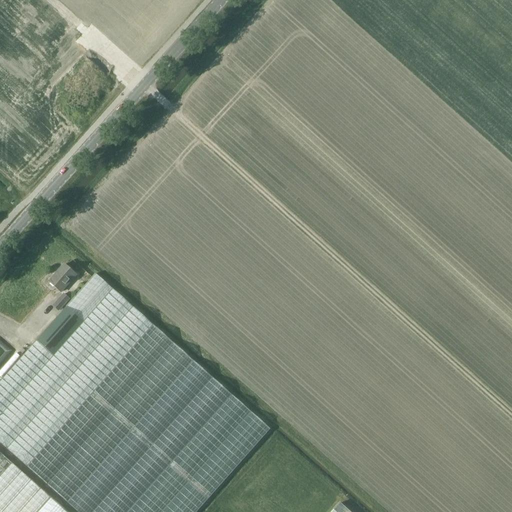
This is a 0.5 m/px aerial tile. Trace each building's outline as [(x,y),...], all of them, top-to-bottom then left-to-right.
[(61,292),(76,275),(64,264),(49,281),(61,292)] [(66,306),(36,340),(0,381),(0,443),(76,511),(197,511),(271,429),(96,274),(66,306)] [(59,312),(70,299),(64,293),(52,306),(59,312)] [(0,511),(66,511),(0,452),(0,511)] [(351,511),(340,502),(331,511),(351,511)]
